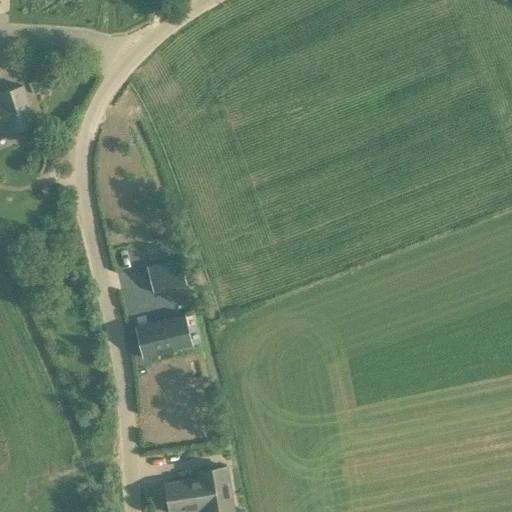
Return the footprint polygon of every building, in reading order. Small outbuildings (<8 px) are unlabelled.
[(0,0),(0,16),(89,17),(89,0),(0,0)] [(0,131),(9,129),(10,133),(35,124),(23,85),(0,92),(0,131)] [(53,185),(42,191),(46,199),(57,193),(53,185)] [(180,258),(147,266),(147,267),(149,266),(155,291),(153,291),(153,293),(187,284),(186,283),(186,284),(181,265),(180,259),(180,258)] [(138,326),(135,326),(135,328),(137,327),(144,356),(142,356),(143,358),(193,345),(192,344),(187,345),(180,317),(185,315),(185,314),(147,323),(147,322),(137,324),(138,326)] [(232,511),(226,467),(197,472),(198,480),(165,485),(168,511),(184,511),(203,509),(203,511),(232,511)]
